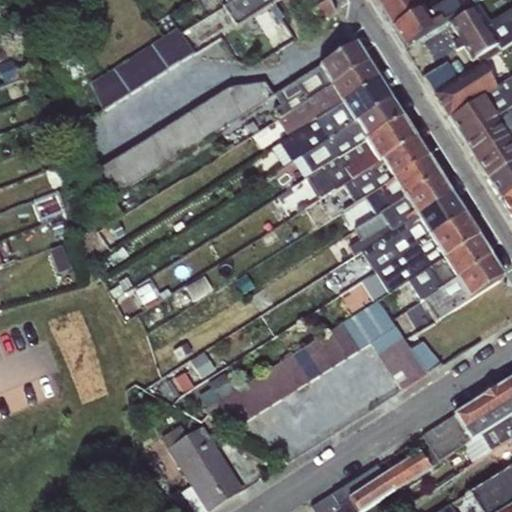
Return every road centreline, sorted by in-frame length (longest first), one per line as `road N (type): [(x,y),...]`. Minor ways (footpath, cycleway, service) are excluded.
road 1 (residential): [(511,339),(233,511)]
road 2 (residential): [(511,244),(358,0)]
